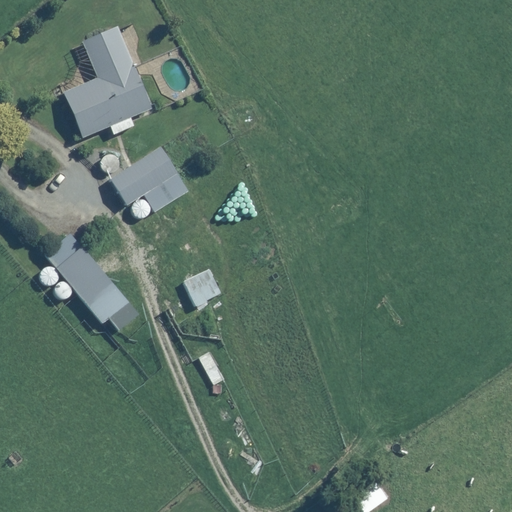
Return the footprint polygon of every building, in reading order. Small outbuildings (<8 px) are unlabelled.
[(148,111),(113,27),(77,42),(92,77),(57,92),(77,141),(105,129),(109,137),(132,128),(128,119),(148,111)] [(157,147),(106,179),(123,206),(140,195),(152,214),(186,193),(157,147)] [(136,319),(66,234),(40,255),(47,264),(70,293),(99,327),(106,320),(118,334),(136,319)] [(70,293),(47,264),(32,276),(55,305),(70,293)] [(204,267),(178,280),(192,308),(218,295),(204,267)] [(205,352),(194,358),(212,387),(222,381),(205,352)]
